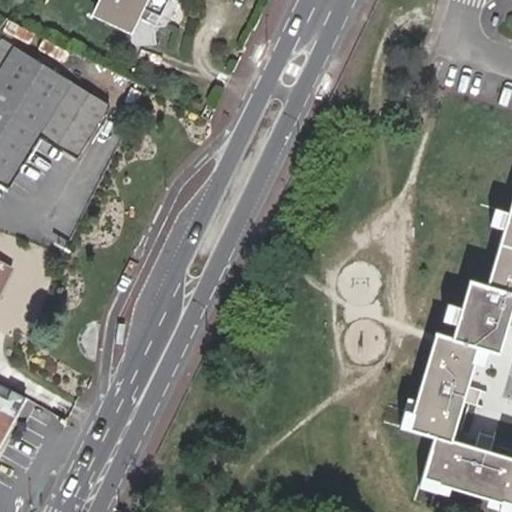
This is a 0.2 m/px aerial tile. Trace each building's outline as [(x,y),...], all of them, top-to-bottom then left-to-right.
[(101,0),(95,15),(132,32),(134,41),(138,44),(156,40),(154,27),(151,26),(153,21),(160,24),(168,24),(173,14),(182,1),(178,0),(101,0)] [(0,72),(15,48),(4,41),(0,46),(0,72)] [(0,182),(7,187),(39,135),(71,81),(15,48),(0,72),(0,182)] [(114,107),(71,81),(39,135),(81,161),(114,107)] [(456,325),(452,340),(479,348),(497,354),(510,309),(511,309),(511,203),(509,214),(504,230),(487,287),(470,282),(461,309),(456,325)] [(496,228),(504,230),(509,214),(502,211),(496,228)] [(0,290),(11,269),(0,263),(0,290)] [(456,325),(461,309),(454,306),(449,323),(456,325)] [(428,357),(422,375),(466,388),(472,369),(479,348),(452,340),(435,334),(428,357)] [(466,388),(422,375),(406,429),(434,438),(422,480),(511,506),(511,460),(489,453),(493,439),(478,434),(474,448),(450,442),(462,402),(476,406),(480,392),(466,388)] [(0,439),(13,416),(22,397),(0,384),(0,439)]
